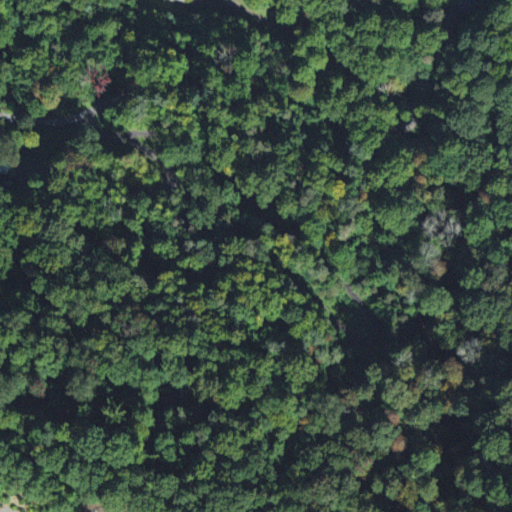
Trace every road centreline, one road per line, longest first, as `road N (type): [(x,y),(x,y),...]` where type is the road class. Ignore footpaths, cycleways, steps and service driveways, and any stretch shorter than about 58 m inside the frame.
road 1 (residential): [(418,0),(419,106),(404,126),(356,126),(175,85),(136,89),(87,121),(101,134),(155,134),(190,149),(343,277),(376,318),(373,334),(341,332),(302,286),(261,270),(159,266),(0,242),(35,296),(155,368),(175,394),(153,409),(38,410),(0,400)]
road 2 (track): [(204,511),(138,466),(0,430)]
